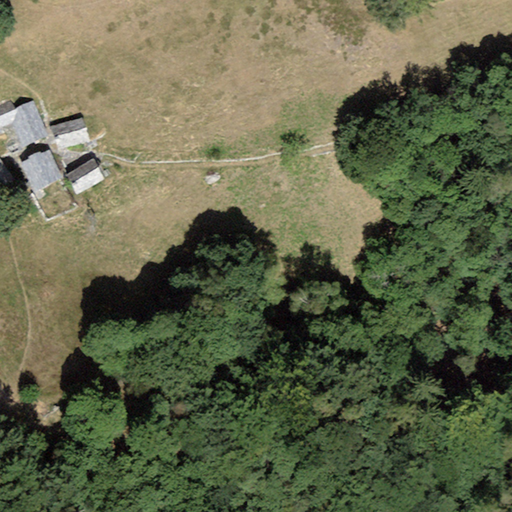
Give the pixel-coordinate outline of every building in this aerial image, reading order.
[(48,136),(32,101),(15,108),(11,100),(0,104),(0,127),(1,129),(11,125),(22,148),(48,136)] [(80,118),(50,127),(57,151),(87,141),(80,118)] [(35,192),(63,178),(49,150),(40,154),(39,151),(27,157),(28,160),(20,163),(35,192)] [(0,193),(16,181),(0,159),(0,193)] [(76,195),(103,179),(92,160),(65,176),(76,195)]
